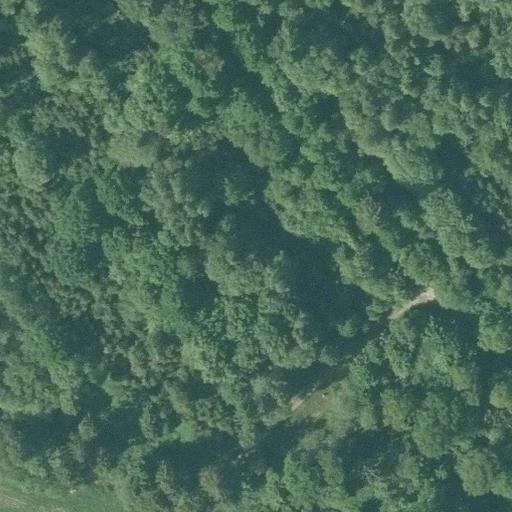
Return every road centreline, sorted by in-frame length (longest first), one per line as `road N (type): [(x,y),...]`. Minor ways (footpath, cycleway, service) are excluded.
road 1 (track): [(511,357),(424,290),(381,244),(205,0)]
road 2 (track): [(424,290),(262,431),(204,511)]
